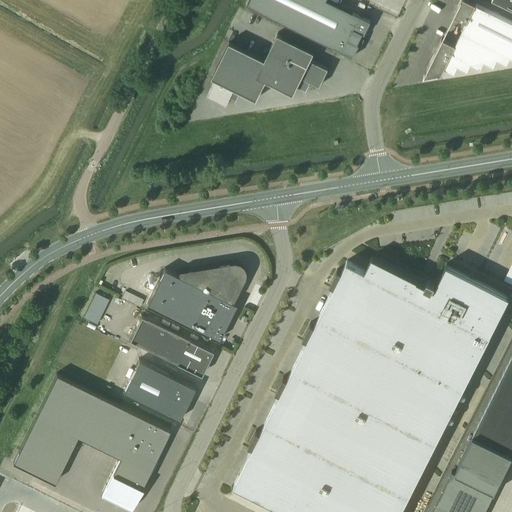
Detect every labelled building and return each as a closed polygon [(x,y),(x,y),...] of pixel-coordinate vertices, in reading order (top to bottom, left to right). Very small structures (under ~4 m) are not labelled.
[(249,0),(247,4),(353,56),(359,44),(358,43),(363,32),(365,33),(371,20),(329,0),(249,0)] [(476,3),(468,0),(460,0),(453,15),(466,22),(455,44),(442,37),(427,68),(428,76),(441,74),(444,67),(454,72),(458,65),(467,70),(471,63),(480,68),(484,61),(493,66),(497,58),(507,63),(510,56),(511,57),(511,21),(476,3)] [(511,0),(495,0),(511,8),(511,0)] [(257,74),(266,79),(294,93),(298,84),(307,89),(311,81),(320,85),(328,67),(310,59),(314,50),(278,32),(265,58),(257,74)] [(257,98),(266,79),(257,74),(265,58),(230,41),(212,76),(216,78),(208,95),(226,104),(231,96),(237,99),(241,90),(257,98)] [(239,474),(234,484),(235,484),(290,511),(399,511),(431,450),(510,295),(509,294),(508,296),(447,265),(448,263),(447,263),(434,287),(433,287),(435,282),(428,278),(427,280),(418,276),(417,277),(372,255),(365,269),(347,260),(342,270),(338,268),(330,283),(334,285),(315,324),(310,322),(303,337),(307,339),(288,378),(283,375),(276,390),(280,392),(261,431),(256,429),(249,444),(253,446),(248,457),(239,474)] [(237,261),(235,260),(233,260),(179,269),(178,271),(164,268),(147,303),(218,339),(236,303),(231,300),(231,299),(233,300),(244,279),(245,274),(246,272),(246,270),(245,268),(244,267),(243,265),(242,263),(240,262),(239,261),(237,261)] [(140,305),(144,298),(126,289),(122,296),(140,305)] [(109,298),(96,292),(84,316),(96,323),(109,298)] [(213,349),(141,314),(139,319),(136,326),(135,326),(129,338),(201,374),(213,349)] [(195,386),(139,358),(123,391),(149,404),(179,418),(195,386)] [(511,372),(483,435),(511,447),(511,372)] [(170,428),(56,373),(13,461),(54,481),(77,434),(120,456),(103,491),(132,505),(170,428)] [(494,491),(511,455),(511,454),(473,435),(455,472),(494,491)]
